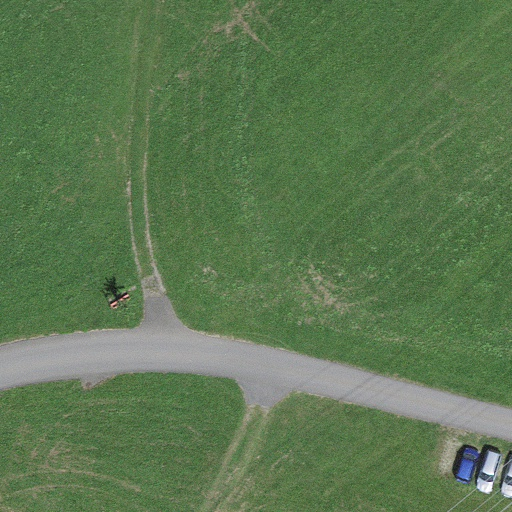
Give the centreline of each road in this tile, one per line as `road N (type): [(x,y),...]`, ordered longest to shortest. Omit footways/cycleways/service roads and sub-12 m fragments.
road 1 (residential): [(0,364),(59,350),(208,351),(511,422)]
road 2 (track): [(234,511),(282,367)]
